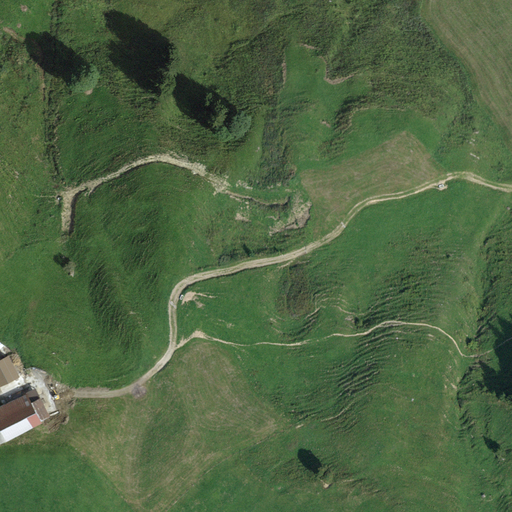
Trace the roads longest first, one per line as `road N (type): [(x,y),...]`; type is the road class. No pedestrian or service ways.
road 1 (track): [(511,338),(469,355),(398,325),(163,362),(131,394),(75,400),(32,381),(0,393)]
road 2 (track): [(163,362),(174,347),(173,302),(190,280),(333,240),(365,204),(407,198),(453,178),(511,185)]
